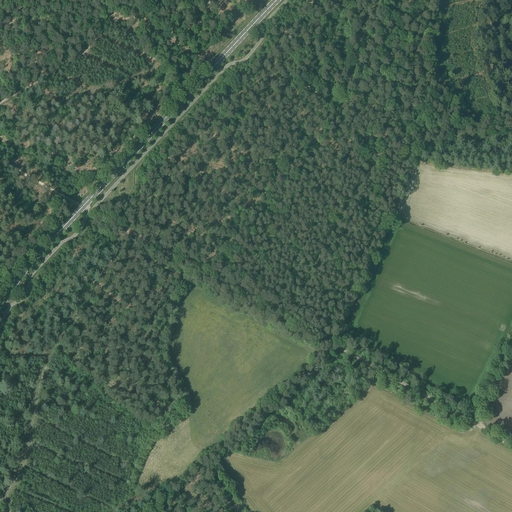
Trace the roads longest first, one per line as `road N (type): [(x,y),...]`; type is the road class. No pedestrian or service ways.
road 1 (primary): [(0,309),(32,260),(276,0)]
road 2 (track): [(472,422),(135,235)]
road 3 (track): [(135,235),(57,360),(27,472),(0,507)]
